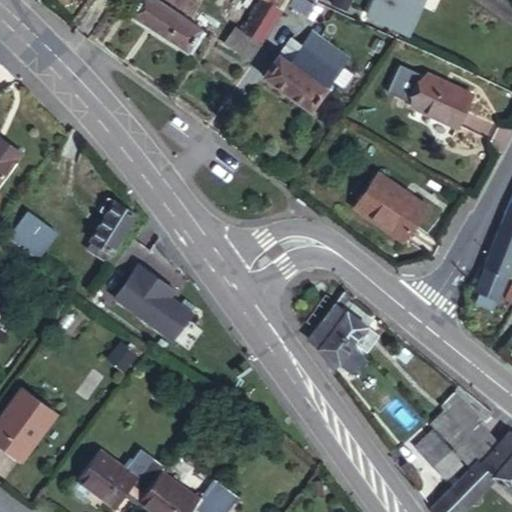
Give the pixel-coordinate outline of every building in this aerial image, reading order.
[(135,0),(127,12),(187,51),(201,30),(187,21),(197,7),(195,6),(198,2),(195,0),(191,0),(190,3),(186,0),(135,0)] [(252,0),(251,0),(227,43),(251,56),(280,3),(274,0),(265,0),(263,6),(252,0)] [(382,0),(375,17),(414,34),(429,0),(382,0)] [(260,76),(310,110),(347,57),(309,31),(302,41),(291,34),(278,53),(277,52),(260,76)] [(420,69),(405,103),(450,123),(465,89),(420,69)] [(0,179),(21,149),(3,135),(0,139),(0,179)] [(381,165),(358,199),(406,233),(429,199),(381,165)] [(511,190),(503,214),(511,217),(511,190)] [(107,210),(87,244),(107,258),(137,209),(108,191),(99,205),(107,210)] [(29,207),(11,233),(42,254),(59,228),(29,207)] [(502,279),(511,253),(511,217),(503,214),(478,278),(499,286),(502,279)] [(116,293),(174,334),(191,311),(165,292),(169,286),(137,263),(116,293)] [(499,286),(478,278),(474,287),(495,295),(499,286)] [(502,296),(511,299),(511,283),(507,282),(502,296)] [(318,317),(347,342),(351,337),(362,346),(373,332),(363,323),(368,317),(350,302),(344,309),(339,304),(344,298),(348,294),(345,291),(342,289),(318,317)] [(344,309),(350,302),(344,298),(339,304),(344,309)] [(314,346),(328,365),(347,342),(318,317),(304,333),(307,336),(310,342),(314,346)] [(477,422),(486,412),(471,399),(459,388),(454,384),(437,402),(441,406),(450,396),(457,404),(461,401),(476,417),(474,419),(477,422)] [(28,396),(0,434),(0,444),(27,463),(60,419),(28,396)] [(469,424),(474,419),(476,417),(461,401),(457,404),(450,396),(441,406),(427,420),(450,443),(469,424)] [(486,440),(469,424),(450,443),(467,460),(486,440)] [(432,511),(456,511),(493,475),(511,490),(511,433),(507,429),(478,463),(475,461),(469,467),(430,507),(432,511)] [(435,437),(422,450),(447,477),(461,463),(435,437)] [(137,446),(123,466),(133,475),(148,453),(137,446)] [(139,494),(158,469),(162,463),(148,453),(133,475),(123,466),(98,448),(74,479),(111,505),(120,494),(126,485),(139,494)] [(191,511),(204,511),(222,489),(209,481),(198,498),(158,469),(139,494),(135,500),(152,511),(187,511),(188,510),(191,511)] [(120,494),(133,503),(135,500),(139,494),(126,485),(120,494)] [(224,511),(234,498),(222,489),(204,511),(224,511)]
